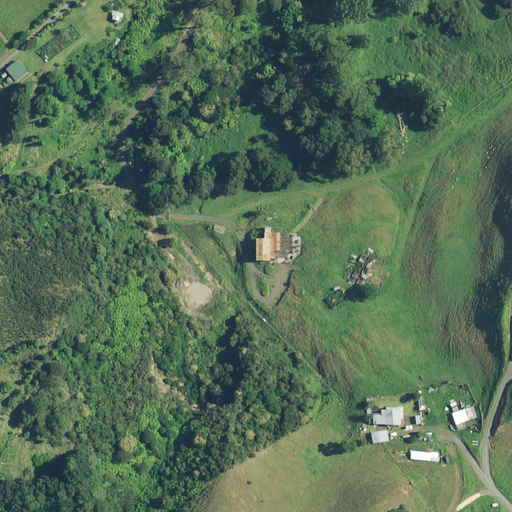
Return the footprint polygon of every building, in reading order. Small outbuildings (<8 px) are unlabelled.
[(124,13),(114,11),(112,19),(120,20),(121,16),(123,17),(124,13)] [(29,72),(19,60),(7,69),(18,81),(29,72)] [(266,227),(266,232),(266,238),(258,238),(257,260),(270,260),(270,258),(275,258),(275,250),(280,251),(281,233),(271,233),(271,227),(266,227)] [(207,285),(204,283),(201,283),(199,283),(196,283),(194,284),(192,285),(190,286),(188,288),(186,290),(185,292),(185,295),(185,297),(185,300),(186,302),(187,304),(188,306),(190,308),(192,310),(195,311),(197,311),(199,311),(202,311),(204,310),(207,309),(209,308),(210,306),(212,304),(213,302),(213,299),(213,297),(213,294),(212,292),(211,289),(210,287),(208,286),(207,285)] [(477,417),(473,406),(453,413),(456,424),(477,417)] [(373,424),(386,424),(386,425),(401,425),(401,424),(401,419),(404,419),(404,407),(387,407),(387,409),(381,409),(381,413),(373,413),(373,424)] [(389,440),(387,430),(370,432),(372,443),(389,440)]
